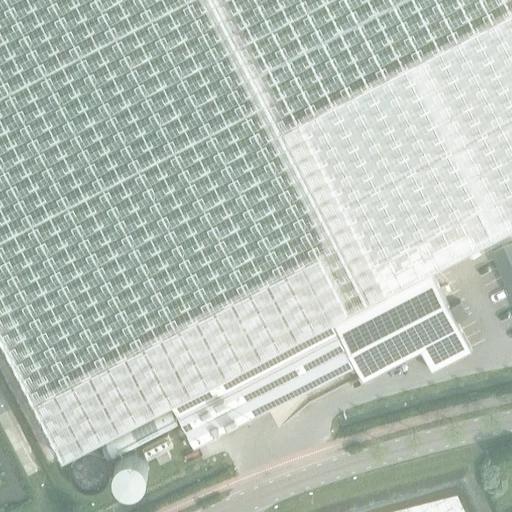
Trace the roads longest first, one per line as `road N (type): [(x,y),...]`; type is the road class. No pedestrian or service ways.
road 1 (unclassified): [(208,511),(297,477),(511,418)]
road 2 (track): [(0,407),(42,497),(13,511)]
